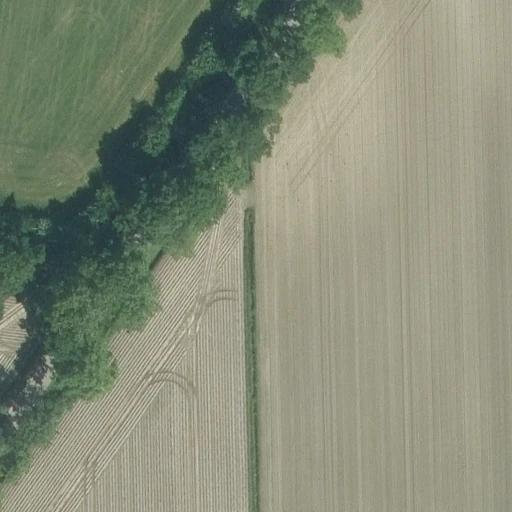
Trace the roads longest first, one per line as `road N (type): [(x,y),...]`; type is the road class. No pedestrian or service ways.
road 1 (unclassified): [(0,449),(314,0)]
road 2 (track): [(120,274),(0,257)]
